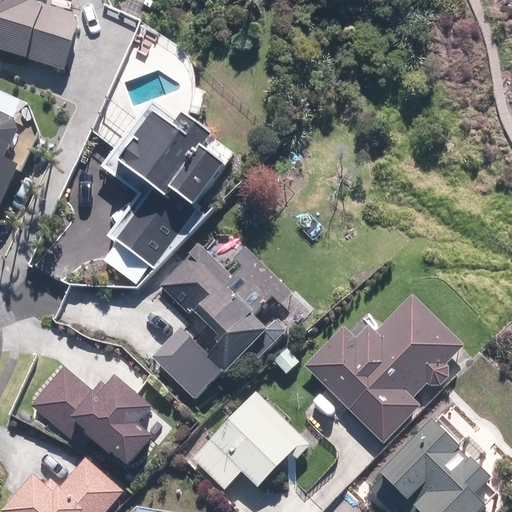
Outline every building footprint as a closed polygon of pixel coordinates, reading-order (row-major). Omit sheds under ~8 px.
[(0,0),(0,53),(64,74),(81,19),(30,4),(31,0),(0,0)] [(177,127),(152,108),(106,170),(142,198),(112,237),(121,244),(107,263),(137,285),(151,267),(154,269),(227,166),(232,160),(182,121),(177,127)] [(0,209),(18,173),(3,166),(17,137),(14,127),(0,120),(0,209)] [(152,361),(194,401),(221,374),(223,375),(263,335),(250,323),(273,299),(281,307),(293,295),(246,249),(234,261),(243,271),(232,282),(199,249),(160,289),(187,315),(190,312),(224,345),(208,360),(180,333),(152,361)] [(463,347),(411,298),(374,336),(369,331),(356,345),(344,333),(307,372),(382,442),(417,406),(412,401),(463,347)] [(64,371),(32,409),(82,452),(89,444),(108,460),(111,457),(126,470),(150,442),(135,430),(151,413),(116,383),(107,392),(101,387),(93,396),(64,371)] [(302,442),(256,398),(193,462),(224,492),(241,473),(257,488),(302,442)] [(432,429),(380,480),(411,511),(478,511),(482,509),(473,500),(487,486),(432,429)] [(108,511),(123,495),(85,462),(59,492),(49,484),(44,490),(33,481),(6,511),(108,511)]
